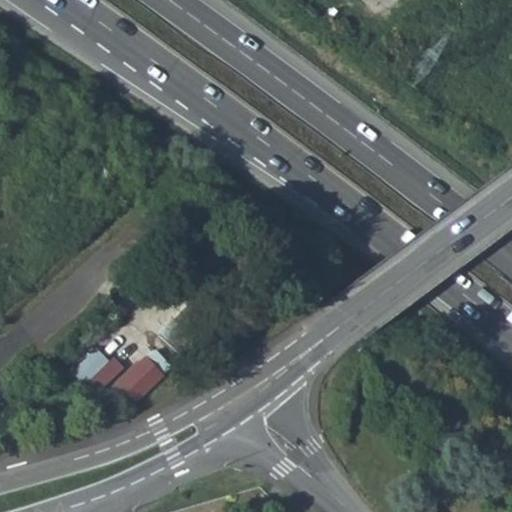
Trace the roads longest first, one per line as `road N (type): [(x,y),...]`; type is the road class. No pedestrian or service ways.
road 1 (trunk): [(67,0),(511,332)]
road 2 (trunk): [(511,258),(168,0)]
road 3 (tertiary): [(511,200),(254,398)]
road 4 (tertiary): [(254,398),(94,461),(0,487)]
road 5 (tertiary): [(30,511),(174,461),(254,398)]
road 6 (residential): [(254,398),(349,511)]
road 7 (unclassified): [(0,363),(103,266)]
